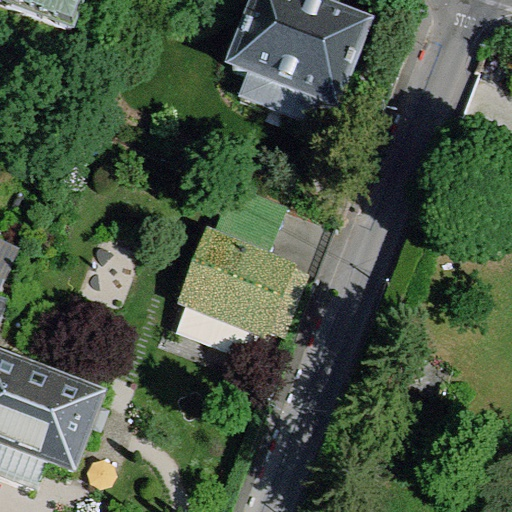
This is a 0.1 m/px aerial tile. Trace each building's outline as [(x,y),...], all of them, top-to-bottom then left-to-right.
[(86,0),(0,0),(0,5),(75,32),(86,0)] [(369,35),(281,0),(264,0),(234,73),(339,113),(369,35)] [(294,272),(211,239),(184,306),(268,339),(294,272)] [(0,252),(0,284),(4,287),(17,260),(0,252)] [(102,406),(0,367),(0,450),(74,479),(102,406)]
